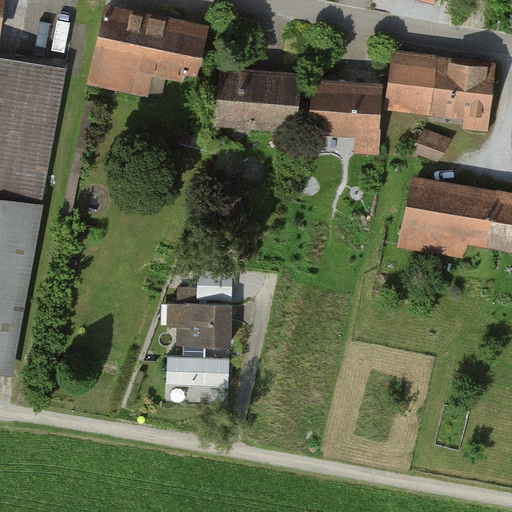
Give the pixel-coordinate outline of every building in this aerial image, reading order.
[(0,0),(0,373),(22,377),(70,72),(0,59),(0,44),(1,44),(6,0),(0,0)] [(213,25),(105,3),(89,84),(150,97),(154,77),(201,86),(213,25)] [(500,63),(396,48),(387,108),(484,122),(485,110),(493,111),(500,63)] [(303,74),(220,67),(215,126),(298,133),(303,74)] [(386,81),(312,77),(308,134),(358,137),(356,154),(382,156),(386,81)] [(452,140),(426,128),(415,153),(440,164),(452,140)] [(511,192),(412,174),(398,248),(468,261),(470,247),(511,254),(511,192)] [(232,343),(232,306),(199,306),(199,288),(177,287),(176,304),(168,304),(168,329),(181,329),(181,342),(232,343)] [(233,388),(233,359),(170,358),(170,387),(233,388)]
